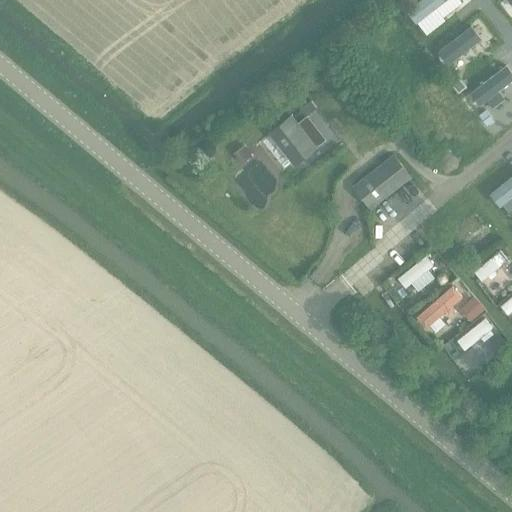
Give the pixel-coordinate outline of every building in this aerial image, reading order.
[(371,59),(394,44),(387,34),(364,48),(371,59)] [(408,60),(387,76),(394,86),(415,70),(408,60)] [(456,74),(448,81),(458,93),(466,87),(456,74)] [(300,109),(306,117),(317,108),(311,101),(300,109)] [(485,111),(479,116),(486,125),(493,120),(485,111)] [(291,117),(270,132),(295,164),(315,148),(308,138),(317,131),(306,117),(296,124),(291,117)] [(244,146),(234,153),(241,162),(251,155),(244,146)] [(353,187),(370,209),(411,177),(394,155),(353,187)] [(511,174),(491,192),(503,206),(511,198),(511,174)] [(460,245),(484,225),(476,215),(452,236),(460,245)] [(502,248),(477,267),(486,278),(510,258),(502,248)] [(437,276),(437,281),(440,284),(445,284),(448,281),(448,277),(445,273),(440,273),(437,276)] [(458,302),(461,305),(469,297),(454,281),(418,315),(430,328),(458,302)] [(510,314),(511,311),(511,295),(502,304),(510,314)] [(474,299),(462,309),(472,320),(484,310),(474,299)] [(450,346),(464,361),(490,338),(497,345),(506,337),(486,314),(450,346)]
